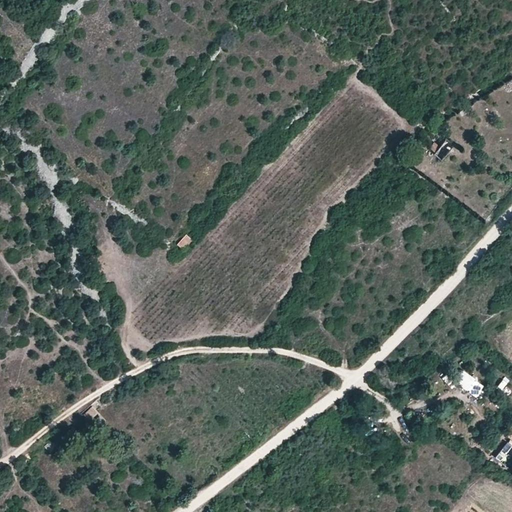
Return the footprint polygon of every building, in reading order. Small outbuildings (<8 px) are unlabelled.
[(453,144),(446,138),(439,146),(434,142),(429,147),(435,152),(434,153),(441,158),(453,144)] [(184,249),(193,239),(186,233),(177,243),(184,249)] [(475,379),(467,373),(459,384),(467,390),(475,379)] [(314,408),(330,396),(325,389),(309,401),(314,408)] [(98,412),(92,405),(83,414),(89,421),(98,412)] [(498,459),(503,466),(511,460),(506,453),(498,459)]
